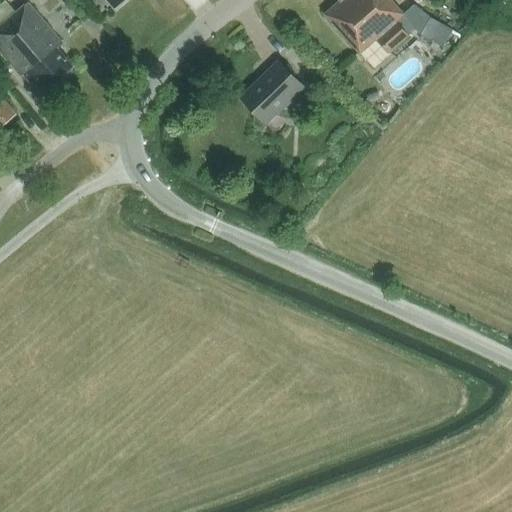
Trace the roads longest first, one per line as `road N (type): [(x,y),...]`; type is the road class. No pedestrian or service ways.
road 1 (tertiary): [(135,170),(177,209),(511,359)]
road 2 (tertiary): [(135,170),(130,124),(144,93),(242,0)]
road 3 (unclassified): [(0,257),(84,191),(135,170)]
